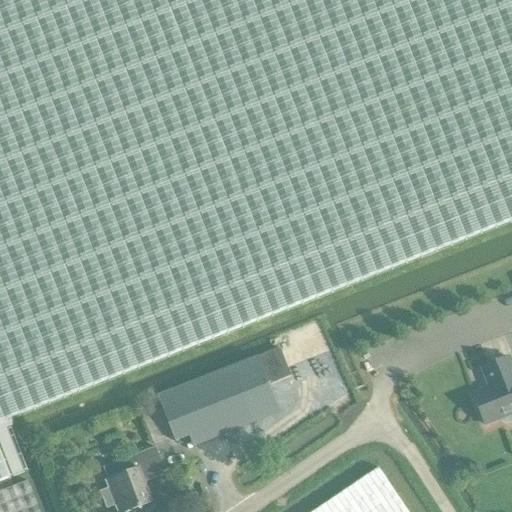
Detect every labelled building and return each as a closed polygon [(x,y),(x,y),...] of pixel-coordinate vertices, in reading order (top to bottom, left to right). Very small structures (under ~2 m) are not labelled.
[(511,0),(0,0),(0,482),(10,478),(0,452),(0,422),(511,221),(511,0)] [(268,386),(291,377),(280,349),(156,397),(161,410),(142,418),(153,445),(172,438),(174,443),(188,438),(192,449),(280,414),(268,386)] [(493,387),(473,395),(484,425),(501,419),(502,422),(505,421),(506,424),(511,421),(511,366),(509,358),(482,368),(487,381),(490,380),(493,387)] [(118,511),(129,511),(152,503),(144,484),(166,475),(156,448),(103,469),(108,482),(107,482),(109,488),(99,492),(106,510),(116,506),(118,511)] [(408,511),(378,467),(377,467),(361,478),(344,489),(342,490),(326,501),(309,511),(408,511)] [(39,511),(27,482),(0,492),(0,511),(39,511)]
